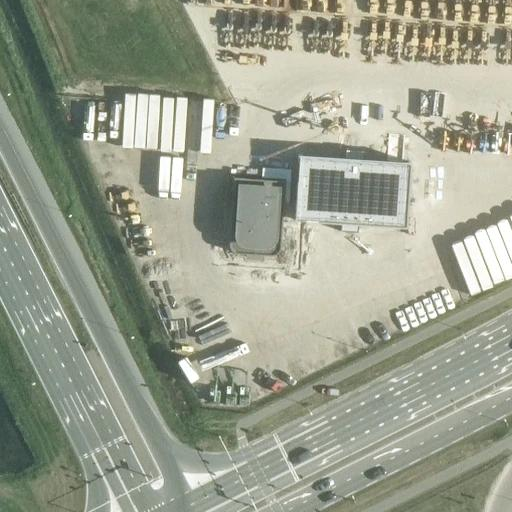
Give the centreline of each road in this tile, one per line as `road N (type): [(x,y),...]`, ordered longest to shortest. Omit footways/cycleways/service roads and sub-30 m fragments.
road 1 (motorway): [(162,458),(0,131)]
road 2 (motorway): [(0,247),(135,511)]
road 3 (secondary): [(511,342),(285,458)]
road 4 (secondary): [(286,511),(511,404)]
road 5 (motorway): [(285,458),(162,458)]
